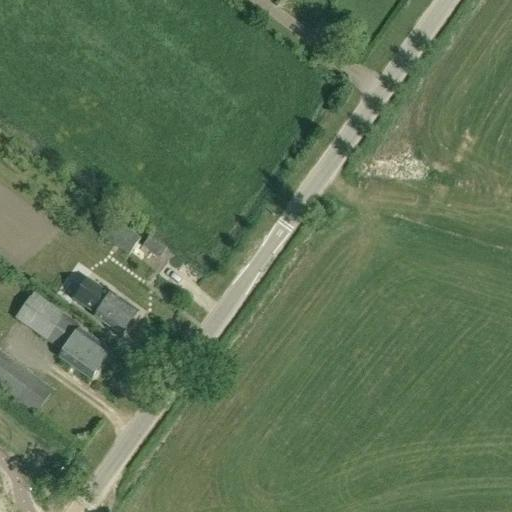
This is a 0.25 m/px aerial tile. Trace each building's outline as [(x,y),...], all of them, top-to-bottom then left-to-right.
[(129,257),(139,244),(144,238),(114,217),(99,235),(129,257)] [(159,258),(166,249),(149,237),(145,243),(142,246),(159,258)] [(87,279),(73,300),(95,316),(95,317),(121,337),(138,313),(111,294),(110,296),(87,279)] [(15,320),(62,354),(79,330),(80,328),(34,294),(15,320)] [(79,330),(62,354),(59,359),(90,381),(110,352),(79,330)]
